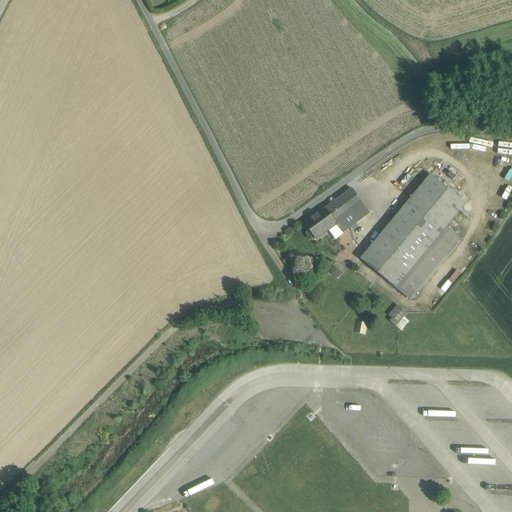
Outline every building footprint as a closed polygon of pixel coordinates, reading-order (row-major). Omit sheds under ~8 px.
[(399,184),(416,170),(409,163),(393,177),(399,184)] [(431,174),(361,259),(395,288),(447,226),(466,203),(431,174)] [(352,189),(325,209),(337,224),(343,233),(370,213),(352,189)] [(325,208),(305,223),(316,239),(337,224),(325,209),(325,208)] [(447,226),(395,288),(411,301),(462,239),(447,226)] [(398,306),(389,316),(398,323),(407,313),(398,306)] [(356,320),(355,332),(363,333),(364,321),(356,320)] [(190,491),(212,485),(211,481),(189,487),(190,491)]
